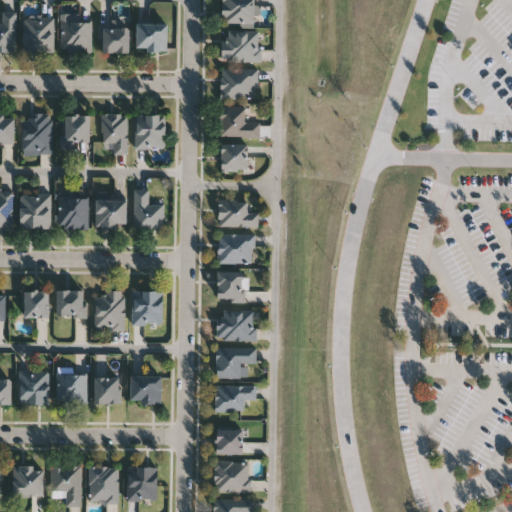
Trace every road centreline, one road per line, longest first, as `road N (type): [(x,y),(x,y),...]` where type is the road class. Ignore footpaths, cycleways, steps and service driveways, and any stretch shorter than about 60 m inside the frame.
road 1 (residential): [(190,0),(181,511)]
road 2 (residential): [(188,78),(0,78)]
road 3 (residential): [(186,261),(0,258)]
road 4 (residential): [(183,435),(0,433)]
